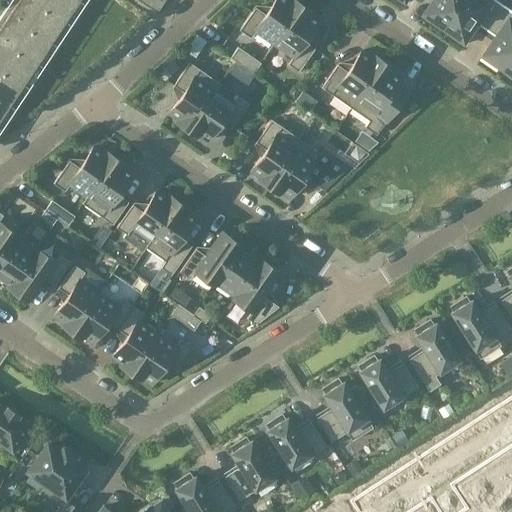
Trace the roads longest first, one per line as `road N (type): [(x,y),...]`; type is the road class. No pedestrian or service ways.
road 1 (residential): [(358,289),(143,429),(0,326)]
road 2 (residential): [(89,102),(358,289)]
road 3 (residential): [(511,114),(349,0)]
road 4 (residential): [(511,191),(358,289)]
road 5 (residential): [(89,102),(207,0)]
